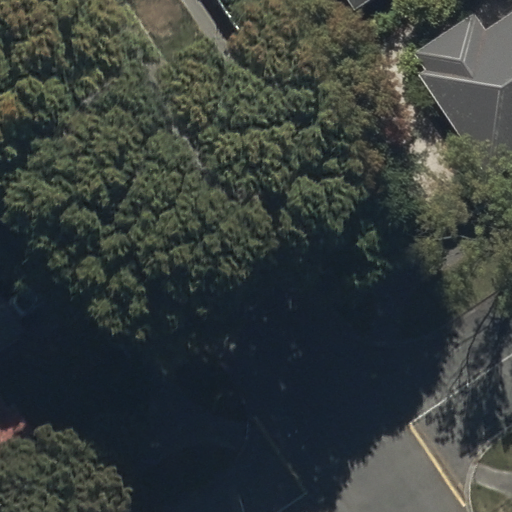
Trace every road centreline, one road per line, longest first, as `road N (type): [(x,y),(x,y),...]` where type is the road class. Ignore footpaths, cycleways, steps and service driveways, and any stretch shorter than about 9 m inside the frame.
road 1 (residential): [(355,455),(39,0)]
road 2 (residential): [(355,455),(511,354)]
